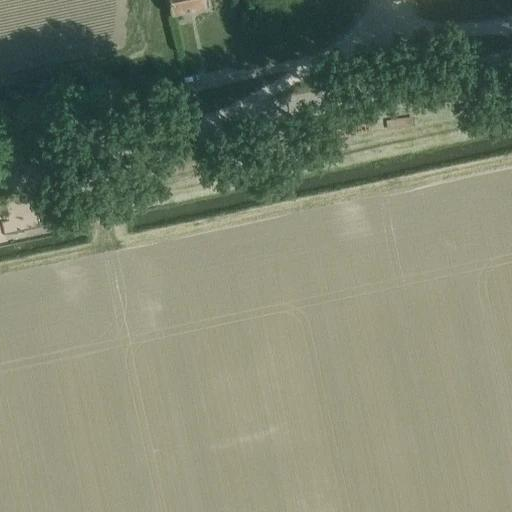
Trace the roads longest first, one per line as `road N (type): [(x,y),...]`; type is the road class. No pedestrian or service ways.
road 1 (track): [(2,169),(109,206),(511,123)]
road 2 (tertiary): [(0,169),(511,62)]
